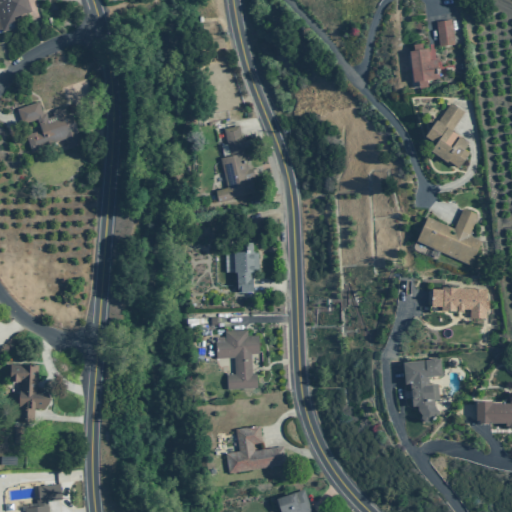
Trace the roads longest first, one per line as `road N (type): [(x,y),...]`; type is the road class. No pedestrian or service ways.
road 1 (residential): [(368,511),(334,476),(302,403),(288,184),(231,0)]
road 2 (residential): [(93,511),(112,125),(106,55),(90,0)]
road 3 (residential): [(100,28),(44,49),(0,81),(2,300),(49,336),(96,345)]
